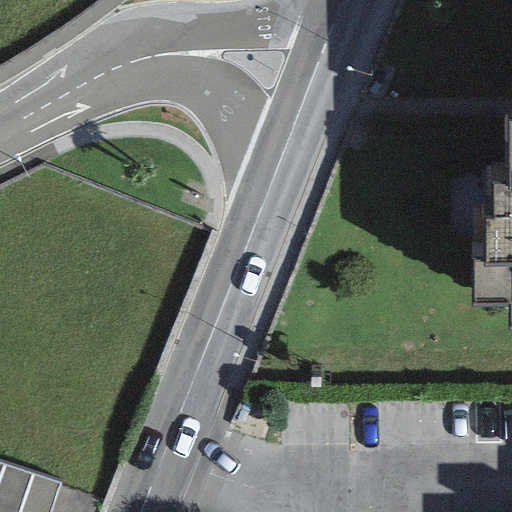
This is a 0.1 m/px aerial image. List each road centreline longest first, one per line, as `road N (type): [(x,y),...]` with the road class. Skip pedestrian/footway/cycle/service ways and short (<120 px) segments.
road 1 (residential): [(135,511),(260,208)]
road 2 (residential): [(55,96),(149,47),(343,6)]
road 3 (residential): [(55,96),(167,83),(221,99),(248,150),(260,208)]
road 4 (residential): [(260,208),(343,6)]
